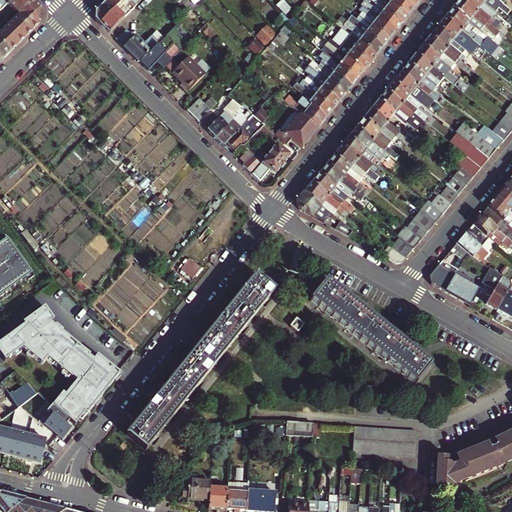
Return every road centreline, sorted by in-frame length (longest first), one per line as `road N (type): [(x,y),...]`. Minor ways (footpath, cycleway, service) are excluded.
road 1 (residential): [(271,211),(83,444),(62,495)]
road 2 (residential): [(68,15),(271,211)]
road 3 (residential): [(441,0),(271,211)]
road 4 (residential): [(402,288),(511,154)]
road 5 (residential): [(271,211),(402,288)]
road 6 (residential): [(402,288),(511,350)]
